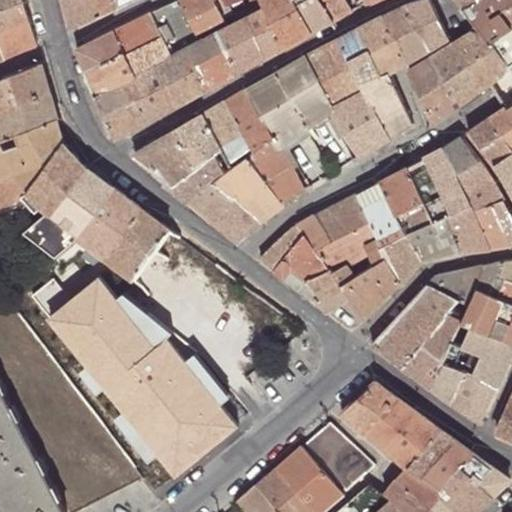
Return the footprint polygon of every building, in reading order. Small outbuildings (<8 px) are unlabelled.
[(0,0),(0,10),(26,1),(25,0),(0,0)] [(72,30),(118,8),(116,0),(64,0),(71,30),(72,30)] [(174,53),(191,45),(199,41),(196,32),(181,0),(176,0),(152,12),(174,53)] [(181,0),(196,32),(225,18),(217,0),(181,0)] [(251,0),(256,12),(265,8),(261,0),(251,0)] [(294,0),(261,0),(265,8),(282,49),(313,32),(294,0)] [(294,0),(313,32),(335,21),(322,0),(294,0)] [(322,0),(335,21),(354,10),(349,0),(322,0)] [(431,0),(418,0),(405,4),(430,51),(451,38),(431,0)] [(511,0),(476,0),(466,6),(482,28),(492,41),(511,28),(511,19),(505,10),(511,4),(511,0)] [(0,29),(31,19),(26,1),(0,10),(0,29)] [(384,15),(410,62),(430,51),(405,4),(384,15)] [(265,8),(256,12),(250,15),(267,57),(282,49),(265,8)] [(174,53),(152,12),(116,30),(126,52),(136,73),(161,60),(174,53)] [(267,57),(250,15),(228,26),(218,31),(236,73),(267,57)] [(392,71),(393,72),(410,62),(384,15),(361,27),(384,74),(392,71)] [(0,29),(0,42),(5,58),(39,45),(31,19),(0,29)] [(367,90),(384,74),(361,27),(339,39),(367,90)] [(486,87),(492,83),(511,68),(511,66),(511,65),(492,41),(482,28),(475,30),(452,45),(486,87)] [(511,28),(492,41),(511,65),(511,63),(511,28)] [(126,52),(116,30),(76,49),(86,71),(126,52)] [(199,41),(191,45),(208,89),(236,73),(218,31),(199,41)] [(367,90),(339,39),(308,55),(334,105),(367,90)] [(174,53),(161,60),(178,104),(208,89),(191,45),(174,53)] [(461,105),(486,87),(452,45),(435,55),(461,105)] [(126,52),(86,71),(97,95),(131,80),(138,76),(136,73),(126,52)] [(308,55),(279,71),(311,126),(331,114),(336,110),(334,105),(308,55)] [(461,105),(435,55),(411,70),(434,125),(461,105)] [(147,121),(178,104),(161,60),(136,73),(138,76),(131,80),(139,101),(147,121)] [(511,68),(492,83),(507,107),(508,109),(509,107),(511,105),(511,63),(511,65),(511,66),(511,68)] [(12,76),(21,103),(51,91),(44,64),(12,76)] [(279,71),(250,88),(277,137),(284,144),(311,126),(279,71)] [(384,74),(367,90),(392,137),(415,122),(393,72),(392,71),(384,74)] [(0,112),(21,103),(12,76),(6,78),(0,80),(0,112)] [(139,101),(131,80),(97,95),(106,115),(122,108),(139,101)] [(250,88),(226,103),(257,155),(277,137),(250,88)] [(367,90),(334,105),(336,110),(338,114),(351,137),(345,141),(355,159),(392,137),(367,90)] [(0,142),(59,119),(51,91),(21,103),(0,112),(0,142)] [(131,130),(147,121),(139,101),(122,108),(131,130)] [(257,155),(226,103),(206,114),(225,147),(236,166),(249,156),(251,159),(257,155)] [(508,109),(507,107),(492,118),(511,148),(511,111),(509,107),(508,109)] [(122,108),(106,115),(115,138),(131,130),(122,108)] [(225,147),(206,114),(137,155),(174,186),(225,147)] [(294,163),(300,160),(292,144),(313,131),(333,117),(331,114),(311,126),(284,144),(294,163)] [(333,117),(345,141),(351,137),(338,114),(333,117)] [(511,154),(511,148),(492,118),(471,132),(496,165),(511,154)] [(0,142),(0,179),(30,167),(39,180),(66,143),(59,119),(0,142)] [(458,173),(482,161),(464,136),(446,148),(458,173)] [(277,137),(257,155),(251,159),(285,202),(313,185),(300,160),(294,163),(284,144),(277,137)] [(54,215),(90,168),(66,143),(39,180),(30,167),(0,179),(0,229),(16,221),(8,202),(29,193),(44,207),(49,211),(54,215)] [(217,180),(236,166),(225,147),(174,186),(192,201),(218,181),(217,180)] [(448,215),(473,204),(474,203),(470,195),(458,173),(446,148),(411,167),(435,220),(448,215)] [(508,181),(511,177),(511,154),(496,165),(506,178),(508,181)] [(262,220),(285,202),(251,159),(249,156),(236,166),(217,180),(218,181),(240,200),(262,220)] [(470,195),(496,182),(482,161),(458,173),(470,195)] [(435,220),(411,167),(383,182),(404,226),(407,232),(409,231),(435,220)] [(56,256),(80,235),(79,234),(116,187),(90,168),(54,215),(49,211),(38,222),(26,232),(56,256)] [(192,201),(215,221),(240,200),(218,181),(192,201)] [(404,226),(383,182),(360,194),(373,221),(380,237),(404,226)] [(473,204),(475,210),(491,204),(506,198),(496,182),(470,195),(474,203),(473,204)] [(79,234),(80,235),(106,254),(143,207),(116,187),(79,234)] [(373,221),(360,194),(341,204),(318,217),(334,241),(373,221)] [(499,218),(511,214),(511,208),(506,198),(491,204),(499,218)] [(237,240),(262,220),(240,200),(215,221),(237,240)] [(493,247),(475,210),(473,204),(448,215),(465,251),(493,247)] [(493,247),(511,244),(499,218),(491,204),(475,210),(493,247)] [(44,207),(30,214),(38,222),(49,211),(44,207)] [(143,207),(106,254),(137,277),(172,229),(143,207)] [(511,244),(511,214),(499,218),(511,244)] [(426,260),(465,251),(448,215),(435,220),(409,231),(426,260)] [(334,241),(318,217),(301,226),(306,233),(333,269),(334,271),(349,263),(334,241)] [(334,241),(349,263),(334,271),(354,298),(368,317),(402,282),(381,247),(380,237),(373,221),(334,241)] [(306,233),(301,226),(292,231),(263,259),(276,270),(306,233)] [(407,232),(404,226),(380,237),(381,247),(402,282),(404,284),(426,260),(409,231),(407,232)] [(276,270),(302,290),(309,282),(308,280),(333,269),(306,233),(276,270)] [(511,258),(508,259),(486,265),(488,269),(479,286),(494,292),(502,273),(511,276),(511,258)] [(35,317),(168,477),(230,425),(97,265),(35,317)] [(488,269),(486,265),(439,276),(432,284),(462,298),(472,302),(479,286),(488,269)] [(329,312),(354,298),(334,271),(333,269),(308,280),(309,282),(302,290),(321,305),(323,302),(329,312)] [(511,299),(511,276),(502,273),(494,292),(511,299)] [(8,299),(18,312),(48,285),(36,274),(7,298),(8,299)] [(462,298),(432,284),(395,323),(375,344),(403,364),(451,311),(462,298)] [(511,299),(494,292),(479,286),(472,302),(511,320),(511,299)] [(511,320),(472,302),(464,319),(463,322),(473,326),(511,342),(511,320)] [(451,311),(403,364),(434,387),(455,341),(463,322),(464,319),(451,311)] [(502,385),(511,361),(511,342),(473,326),(465,346),(469,347),(474,349),(465,368),(468,370),(480,375),(502,385)] [(455,341),(434,387),(442,392),(455,402),(468,370),(465,368),(460,367),(469,347),(465,346),(455,341)] [(474,349),(469,347),(460,367),(465,368),(474,349)] [(468,370),(455,402),(464,409),(480,375),(468,370)] [(483,422),(502,385),(480,375),(464,409),(483,422)] [(0,449),(28,435),(0,378),(0,449)] [(367,432),(398,395),(379,380),(344,412),(367,432)] [(403,461),(410,467),(444,430),(426,416),(398,395),(367,432),(403,461)] [(511,401),(498,432),(511,438),(511,401)] [(378,465),(334,421),(332,421),(306,442),(349,490),(351,488),(378,465)] [(410,467),(441,489),(461,465),(475,453),(444,430),(410,467)] [(0,494),(8,511),(66,511),(28,435),(0,449),(0,494)] [(304,445),(258,483),(283,511),(322,511),(346,492),(304,445)] [(511,481),(475,453),(461,465),(496,497),(511,482),(511,481)] [(461,465),(441,489),(445,494),(461,511),(480,511),(496,497),(461,465)] [(441,489),(410,467),(403,475),(401,478),(433,508),(445,494),(441,489)] [(436,511),(433,508),(401,478),(390,491),(388,493),(396,500),(408,511),(436,511)] [(377,479),(338,511),(380,511),(396,500),(388,493),(390,491),(383,485),(377,479)] [(283,511),(258,483),(237,498),(249,511),(283,511)] [(461,511),(445,494),(433,508),(436,511),(461,511)] [(408,511),(396,500),(380,511),(408,511)]
